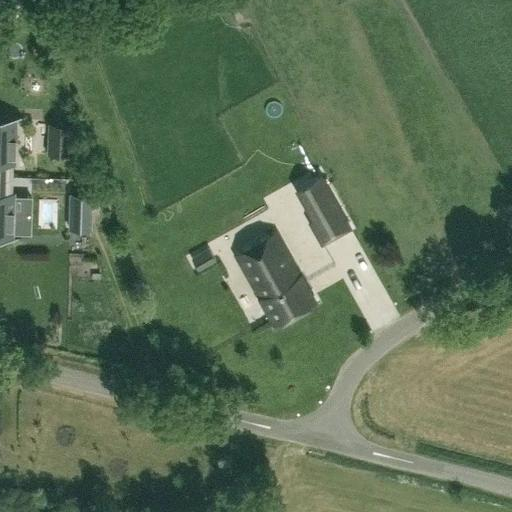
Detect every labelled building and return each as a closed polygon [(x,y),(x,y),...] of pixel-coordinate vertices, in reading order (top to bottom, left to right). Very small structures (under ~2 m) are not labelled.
[(0,175),(8,176),(8,161),(15,161),(16,117),(21,117),(21,116),(0,114),(0,175)] [(48,121),(47,151),(70,152),(71,122),(48,121)] [(8,176),(0,175),(0,236),(17,237),(18,236),(13,236),(14,192),(8,191),(8,176)] [(293,190),(322,242),(349,227),(320,175),(293,190)] [(69,228),(90,228),(91,194),(70,194),(69,228)] [(276,325),(316,302),(277,232),(237,254),(276,325)] [(356,241),(334,257),(364,297),(386,281),(356,241)] [(198,268),(215,259),(209,248),(192,258),(198,268)]
